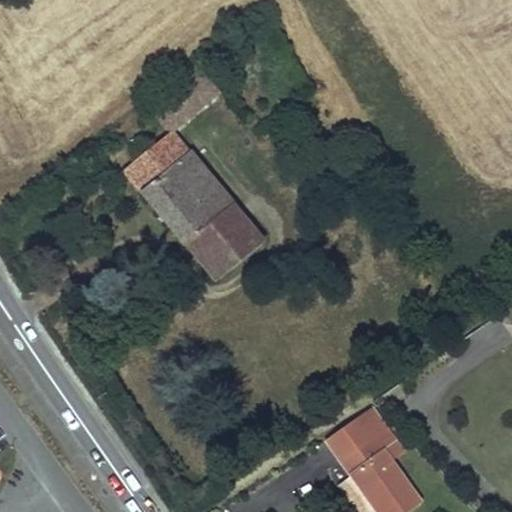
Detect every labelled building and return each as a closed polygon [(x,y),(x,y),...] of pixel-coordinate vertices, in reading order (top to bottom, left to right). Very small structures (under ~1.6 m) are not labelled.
[(201,72),(153,111),(166,127),(172,129),(217,92),(201,72)] [(167,135),(124,170),(185,245),(232,206),(174,136),(167,135)] [(232,206),(185,245),(215,282),(262,243),(232,206)] [(285,249),(281,252),(295,269),(299,266),(285,249)] [(281,252),(255,272),(268,290),(295,269),(281,252)] [(511,305),(500,314),(511,331),(511,305)] [(323,437),(340,461),(375,511),(404,511),(419,502),(391,462),(414,446),(374,402),(323,437)]
